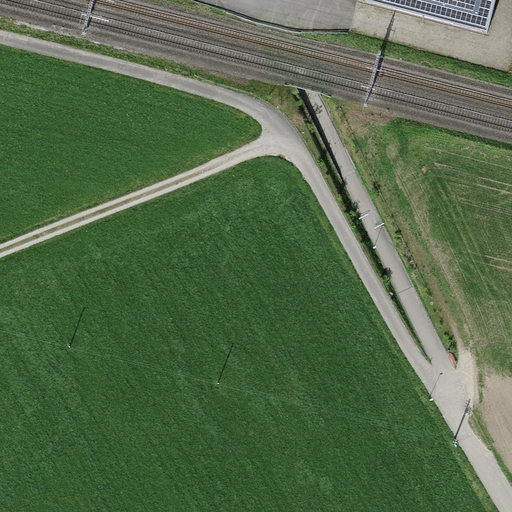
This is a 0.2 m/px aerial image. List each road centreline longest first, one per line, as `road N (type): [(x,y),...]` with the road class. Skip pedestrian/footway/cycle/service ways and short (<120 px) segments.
road 1 (track): [(0,38),(216,93),(274,120),(449,399)]
road 2 (track): [(0,252),(293,139)]
road 3 (residential): [(449,399),(511,508)]
